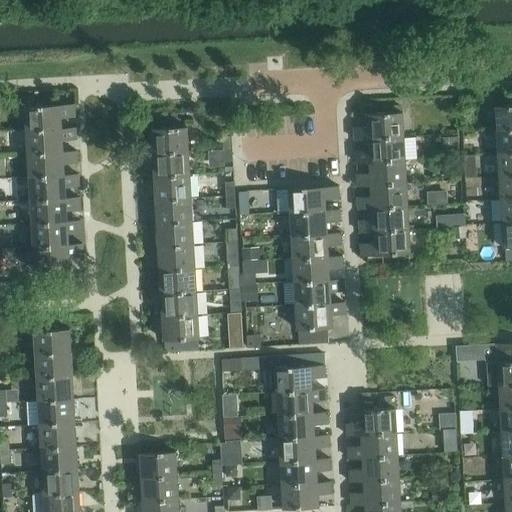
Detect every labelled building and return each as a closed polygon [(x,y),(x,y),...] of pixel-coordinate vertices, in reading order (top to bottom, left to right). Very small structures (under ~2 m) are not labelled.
[(25,107),(26,131),(61,129),(61,118),(75,117),(74,104),(25,107)] [(511,105),(495,107),(496,131),(511,130),(511,105)] [(354,140),(369,139),(369,138),(404,136),(402,112),(367,114),(367,127),(354,128),(354,140)] [(151,129),(153,153),(188,151),(187,127),(151,129)] [(61,129),(26,131),(28,155),(63,153),(63,152),(62,141),(76,140),(76,128),(61,129)] [(511,130),(496,131),(498,154),(511,153),(511,130)] [(222,136),(223,149),(232,149),(231,136),(222,136)] [(369,138),(369,139),(369,150),(355,151),(356,163),(370,162),(405,160),(404,136),(369,138)] [(232,149),(223,149),(224,162),(233,162),(232,149)] [(63,153),(28,155),(29,178),(64,176),(64,175),(63,164),(78,163),(77,151),(63,152),(63,153)] [(188,151),(153,153),(154,177),(190,175),(188,151)] [(511,153),(498,154),(499,177),(511,176),(511,153)] [(370,162),(371,173),(356,174),(357,186),(371,185),(406,183),(405,160),(370,162)] [(64,176),(29,178),(30,201),(65,199),(65,198),(65,187),(79,186),(78,174),(64,175),(64,176)] [(190,175),(154,177),(155,200),(191,198),(190,175)] [(511,176),(499,177),(500,201),(511,200),(511,176)] [(225,183),(226,196),(235,195),(234,182),(225,183)] [(371,185),(372,196),(358,197),(358,209),(373,209),(373,208),(408,206),(406,183),(371,185)] [(289,189),(290,213),(325,211),(325,210),(325,200),(339,199),(338,186),(289,189)] [(447,191),(436,191),(437,203),(447,203),(447,191)] [(235,195),(226,196),(227,209),(235,208),(235,195)] [(65,199),(30,201),(32,224),(67,222),(67,221),(66,210),(80,209),(79,197),(65,198),(65,199)] [(191,198),(155,200),(157,223),(192,221),(191,198)] [(511,200),(500,201),(502,224),(511,223),(511,200)] [(373,208),(373,209),(373,220),(359,220),(360,233),(374,232),(374,231),(409,229),(408,206),(373,208)] [(325,211),(290,213),(292,236),(327,234),(326,223),(340,222),(339,210),(325,210),(325,211)] [(463,213),(455,214),(456,226),(464,226),(463,213)] [(67,222),(32,224),(33,247),(68,245),(68,244),(67,234),(82,233),(81,220),(67,221),(67,222)] [(192,221),(157,223),(158,246),(194,244),(192,221)] [(511,223),(502,224),(503,248),(511,247),(511,223)] [(463,228),(451,229),(452,241),(465,239),(463,228)] [(228,229),(229,243),(237,242),(237,229),(228,229)] [(374,231),(374,232),(375,243),(360,244),(361,256),(410,253),(409,229),(374,231)] [(327,234),(292,236),(293,259),(328,257),(327,246),(341,245),(341,233),(327,234)] [(237,242),(229,243),(229,256),(238,255),(237,242)] [(68,245),(33,247),(34,271),(70,269),(69,257),(83,256),(82,244),(68,244),(68,245)] [(194,244),(158,246),(159,270),(195,268),(194,244)] [(259,247),(243,248),(244,261),(259,260),(259,247)] [(328,257),(293,259),(294,283),(329,281),(329,280),(329,269),(343,268),(342,256),(328,257)] [(195,268),(159,270),(161,293),(196,291),(195,268)] [(243,276),(239,276),(240,285),(255,284),(255,275),(243,276)] [(230,276),(231,289),(240,289),(240,285),(239,276),(230,276)] [(329,281),(294,283),(296,306),(331,304),(331,303),(330,292),(344,292),(343,279),(329,280),(329,281)] [(255,284),(240,285),(240,289),(241,302),(245,302),(258,301),(257,284),(255,284)] [(240,289),(231,289),(233,313),(241,312),(241,302),(240,289)] [(196,291),(161,293),(162,317),(198,315),(196,291)] [(331,304),(296,306),(297,330),(332,328),(332,315),(345,315),(345,302),(331,303),(331,304)] [(198,315),(162,317),(163,341),(199,339),(198,315)] [(242,322),(233,323),(234,334),(243,333),(242,322)] [(34,331),(35,355),(71,353),(70,329),(34,331)] [(497,362),(486,363),(487,387),(499,386),(511,385),(511,343),(496,344),(497,362)] [(71,353),(35,355),(37,378),(72,376),(71,353)] [(275,368),(276,392),(311,390),(311,379),(325,378),(324,365),(275,368)] [(72,376),(37,378),(38,402),(74,400),(72,376)] [(511,385),(499,386),(500,410),(511,409),(511,385)] [(311,390),(276,392),(277,415),(313,413),(312,402),(326,401),(325,389),(311,390)] [(367,394),(358,394),(359,410),(360,410),(371,410),(370,394),(367,394)] [(236,395),(222,395),(223,406),(237,405),(236,395)] [(397,396),(384,396),(384,409),(395,408),(397,408),(397,396)] [(74,400),(38,402),(39,426),(75,424),(74,400)] [(347,436),(361,435),(361,434),(396,432),(395,408),(384,409),(371,410),(360,410),(360,423),(346,424),(347,436)] [(511,409),(500,410),(502,433),(511,432),(511,409)] [(313,413),(277,415),(279,439),(314,437),(314,436),(313,427),(319,426),(319,425),(327,424),(327,412),(313,413)] [(240,417),(224,418),(224,427),(241,426),(240,417)] [(75,424),(39,426),(41,449),(76,447),(75,424)] [(361,434),(361,435),(362,446),(348,447),(348,459),(363,458),(398,456),(396,432),(361,434)] [(511,432),(502,433),(503,457),(511,456),(511,432)] [(314,437),(279,439),(280,462),(315,460),(315,459),(315,448),(329,447),(328,435),(314,436),(314,437)] [(0,438),(0,448),(0,451),(9,451),(8,438),(0,438)] [(76,447),(41,449),(42,472),(78,470),(76,447)] [(9,451),(0,451),(1,464),(10,464),(9,451)] [(140,454),(141,478),(177,476),(176,452),(140,454)] [(363,458),(363,469),(349,470),(350,482),(364,481),(399,479),(398,456),(363,458)] [(511,456),(503,457),(504,480),(511,479),(511,456)] [(315,460),(280,462),(281,485),(317,483),(316,471),(330,471),(329,458),(315,459),(315,460)] [(212,461),(213,474),(222,473),(221,460),(212,461)] [(238,466),(227,466),(227,477),(233,477),(238,473),(238,466)] [(42,472),(43,494),(43,495),(79,493),(78,470),(42,472)] [(222,473),(213,474),(214,487),(223,486),(222,473)] [(177,476),(141,478),(143,501),(178,499),(177,476)] [(364,481),(365,492),(350,493),(351,505),(365,505),(365,504),(400,502),(399,479),(364,481)] [(317,483),(281,485),(283,510),(318,507),(318,495),(332,494),(331,482),(317,483)] [(2,484),(3,498),(12,497),(11,484),(2,484)] [(241,488),(228,488),(229,501),(236,501),(241,496),(241,488)] [(443,492),(432,492),(432,501),(443,500),(443,492)] [(43,495),(43,494),(33,495),(33,496),(35,496),(36,511),(79,511),(79,493),(43,495)] [(179,511),(178,499),(143,501),(143,511),(179,511)] [(401,511),(400,502),(365,504),(365,505),(365,511),(401,511)]
